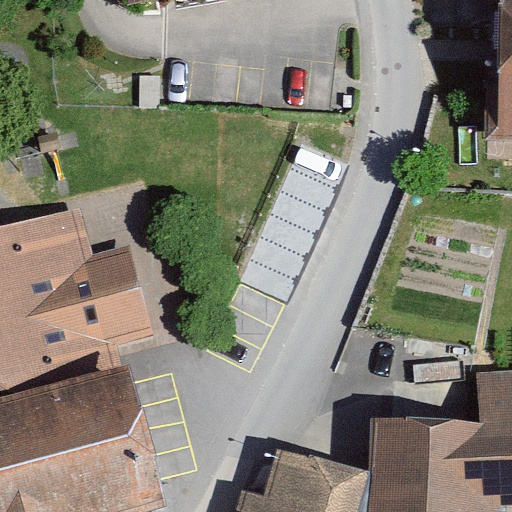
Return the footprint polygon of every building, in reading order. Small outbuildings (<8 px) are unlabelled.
[(511,128),(511,0),(497,0),(499,129),(511,128)] [(0,398),(121,365),(114,341),(150,331),(128,252),(93,261),(79,211),(0,232),(0,398)] [(0,511),(133,511),(162,505),(121,365),(0,398),(0,511)] [(511,371),(477,374),(482,421),(375,419),(370,511),(506,511),(506,508),(511,507),(511,371)] [(358,511),(368,472),(279,448),(268,495),(243,491),(236,511),(358,511)]
